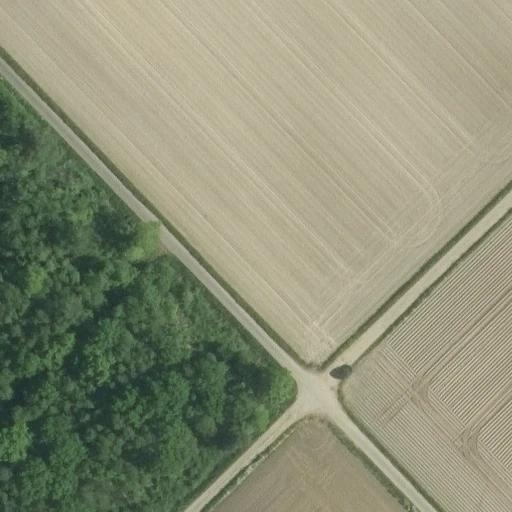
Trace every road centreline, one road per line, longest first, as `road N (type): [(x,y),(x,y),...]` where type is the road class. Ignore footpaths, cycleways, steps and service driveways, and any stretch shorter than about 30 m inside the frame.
road 1 (unclassified): [(439,511),(0,49)]
road 2 (track): [(188,511),(511,199)]
